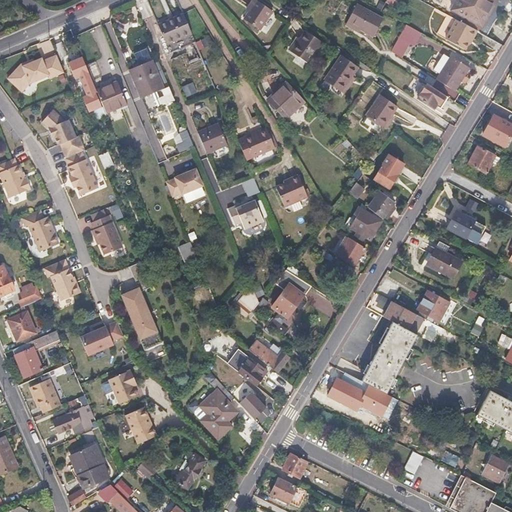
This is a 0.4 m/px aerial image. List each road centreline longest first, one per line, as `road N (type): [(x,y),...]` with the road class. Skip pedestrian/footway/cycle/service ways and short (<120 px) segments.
road 1 (residential): [(279,434),(438,170)]
road 2 (residential): [(0,98),(40,154),(102,301)]
road 3 (unknown): [(147,0),(225,204)]
road 4 (unknown): [(203,0),(293,154)]
road 5 (residential): [(279,434),(435,511)]
road 6 (residential): [(0,369),(60,511)]
road 7 (residential): [(438,170),(511,46)]
